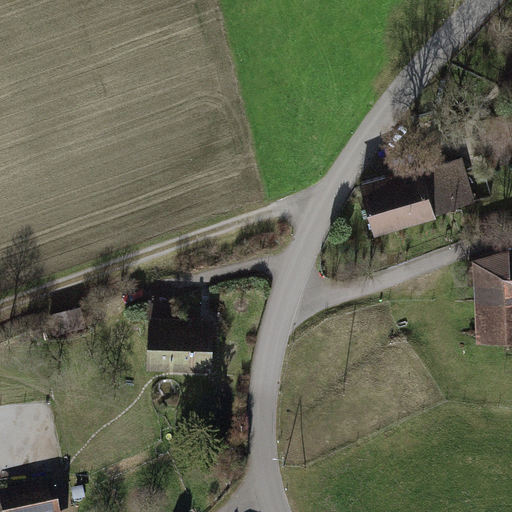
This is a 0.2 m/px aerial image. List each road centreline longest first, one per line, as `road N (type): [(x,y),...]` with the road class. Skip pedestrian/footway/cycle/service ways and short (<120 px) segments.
road 1 (unclassified): [(263,483),(270,362),(296,265),(332,191),(487,0)]
road 2 (track): [(0,308),(332,191)]
